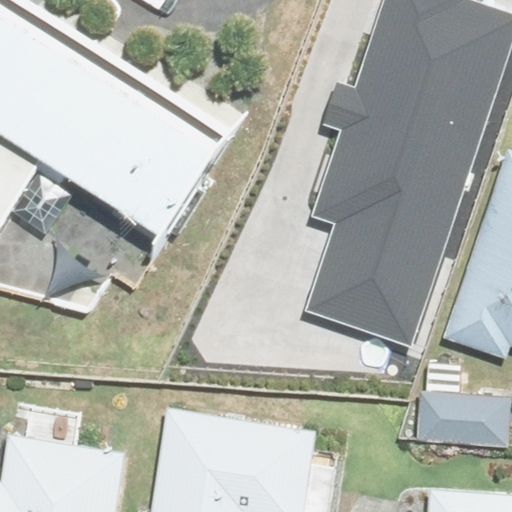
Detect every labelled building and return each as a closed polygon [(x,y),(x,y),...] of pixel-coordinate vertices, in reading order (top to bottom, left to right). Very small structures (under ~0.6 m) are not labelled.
[(7,0),(0,0),(0,148),(162,254),(233,146),(7,0)] [(412,348),(511,37),(511,15),(464,0),(383,0),(355,89),(334,82),(320,127),(337,132),(309,218),(331,225),(303,313),(412,348)] [(511,151),(511,152),(441,338),(511,365),(511,151)] [(0,153),(0,232),(37,174),(0,153)] [(468,367),(433,366),(431,445),(511,447),(511,398),(467,397),(468,367)] [(315,511),(331,437),(277,426),(279,410),(172,391),(151,511),(315,511)] [(0,511),(120,511),(135,428),(12,408),(5,450),(0,449),(0,511)] [(477,511),(478,504),(374,497),(372,511),(477,511)]
